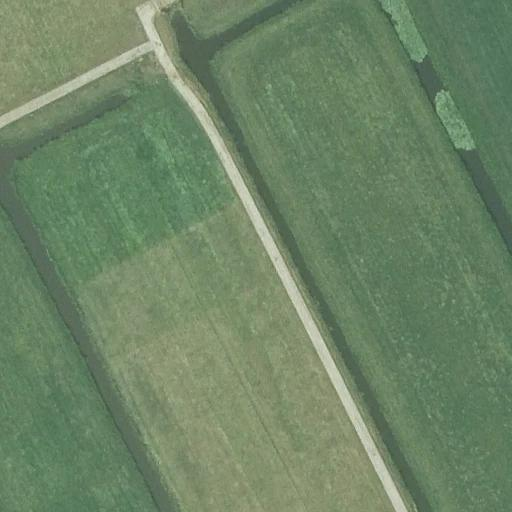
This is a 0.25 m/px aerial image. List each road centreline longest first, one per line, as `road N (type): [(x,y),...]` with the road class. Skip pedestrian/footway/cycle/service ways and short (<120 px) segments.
road 1 (track): [(402,511),(210,125),(155,42),(141,12),(163,0)]
road 2 (track): [(155,42),(0,124)]
